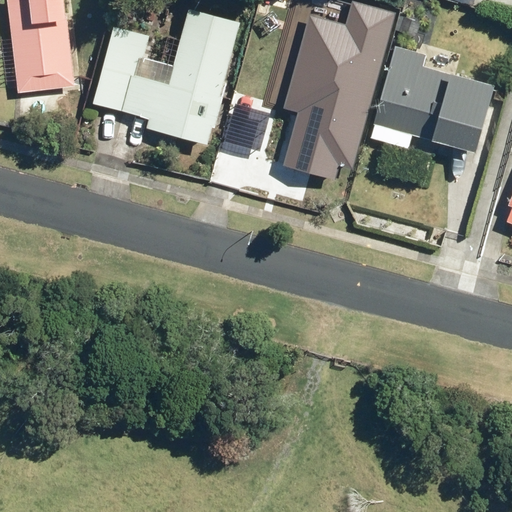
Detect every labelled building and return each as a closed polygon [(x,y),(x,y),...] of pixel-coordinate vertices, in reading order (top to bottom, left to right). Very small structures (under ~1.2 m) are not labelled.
[(7,0),(18,93),(74,86),(63,0),(7,0)] [(301,108),(286,159),(338,174),(342,160),(354,163),(396,9),(363,0),(353,0),(348,19),(310,9),(284,103),(301,108)] [(149,36),(113,27),(93,103),(149,118),(147,128),(207,144),(212,127),(215,128),(222,97),(220,97),(239,22),(188,9),(172,71),(156,67),(158,61),(144,58),(149,36)] [(294,24),(261,16),(251,57),(284,65),(294,24)] [(426,55),(395,46),(371,138),(408,148),(411,135),(475,152),(493,85),(423,66),(426,55)]
